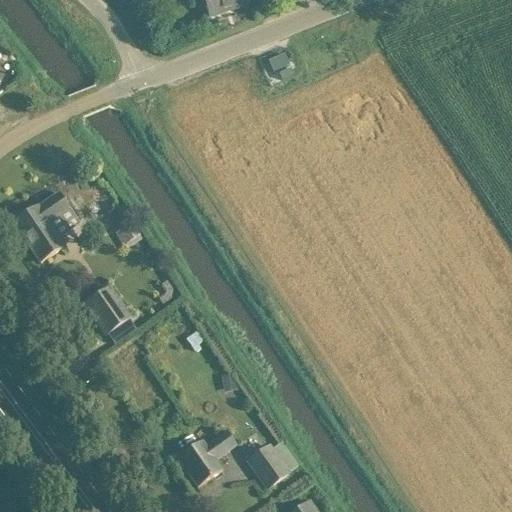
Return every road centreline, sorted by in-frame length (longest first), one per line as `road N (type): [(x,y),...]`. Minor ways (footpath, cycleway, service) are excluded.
road 1 (unclassified): [(0,286),(92,411),(153,511)]
road 2 (unclassified): [(151,79),(345,0)]
road 3 (primary): [(91,511),(0,387)]
